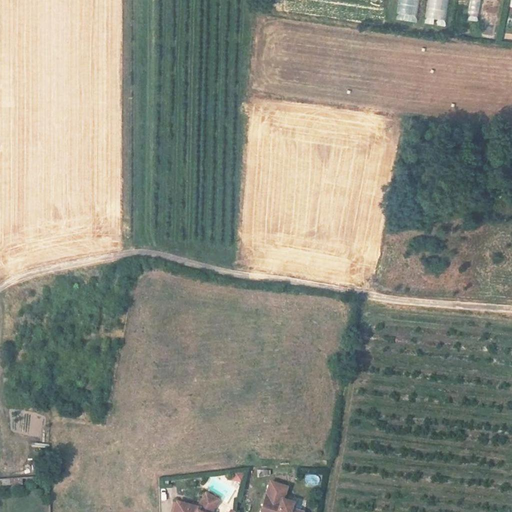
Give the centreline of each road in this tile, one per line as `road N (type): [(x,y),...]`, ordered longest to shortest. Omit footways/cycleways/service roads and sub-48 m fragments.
road 1 (track): [(0,287),(136,251),(390,299),(511,310)]
road 2 (track): [(136,251),(137,0)]
